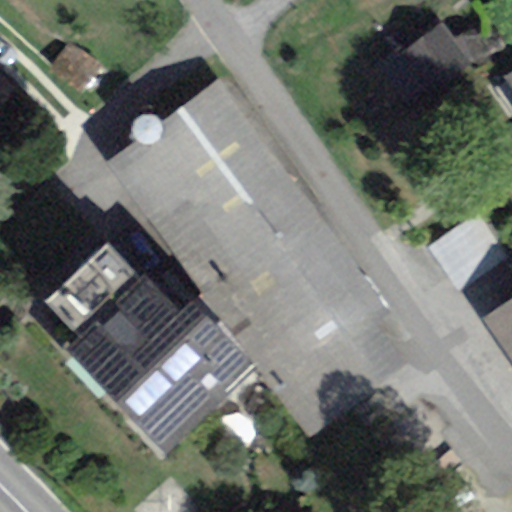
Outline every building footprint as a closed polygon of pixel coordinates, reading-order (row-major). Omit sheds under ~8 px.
[(473,70),(441,24),(402,51),(435,98),(473,70)] [(511,105),(511,74),(498,84),(511,105)] [(0,110),(15,94),(0,79),(0,110)] [(219,82),(105,164),(252,367),(307,443),(421,360),(219,82)] [(506,259),(475,214),(428,245),(458,291),(506,259)] [(168,459),(252,367),(195,302),(180,311),(146,275),(141,281),(108,245),(44,304),(82,340),(69,352),(168,459)] [(511,298),(482,319),(511,363),(511,298)]
